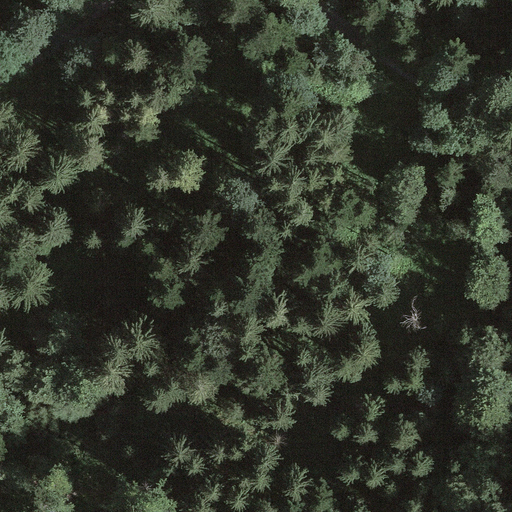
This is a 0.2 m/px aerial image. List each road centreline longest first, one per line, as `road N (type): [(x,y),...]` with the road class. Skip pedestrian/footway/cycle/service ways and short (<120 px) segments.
road 1 (unclassified): [(302,0),(511,138)]
road 2 (track): [(103,0),(0,78)]
